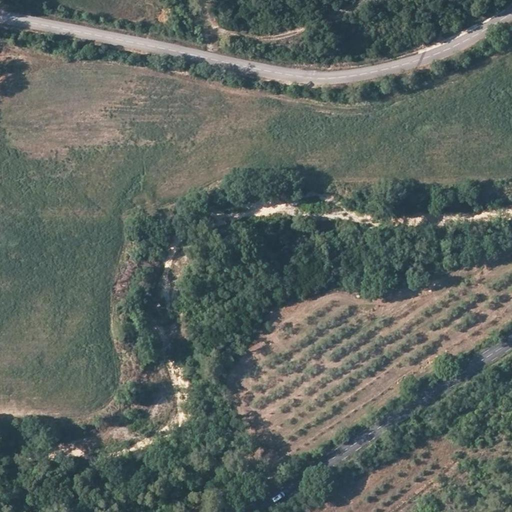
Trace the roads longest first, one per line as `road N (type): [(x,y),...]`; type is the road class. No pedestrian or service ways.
road 1 (tertiary): [(511,13),(420,61),(316,79),(0,19)]
road 2 (tertiary): [(253,511),(511,340)]
